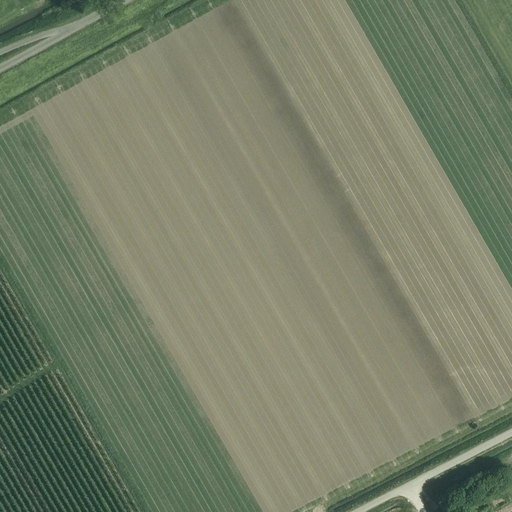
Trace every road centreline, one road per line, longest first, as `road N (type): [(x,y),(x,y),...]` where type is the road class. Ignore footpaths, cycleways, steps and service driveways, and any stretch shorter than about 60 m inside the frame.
road 1 (unclassified): [(357,511),(511,432)]
road 2 (unclassified): [(0,68),(126,0)]
